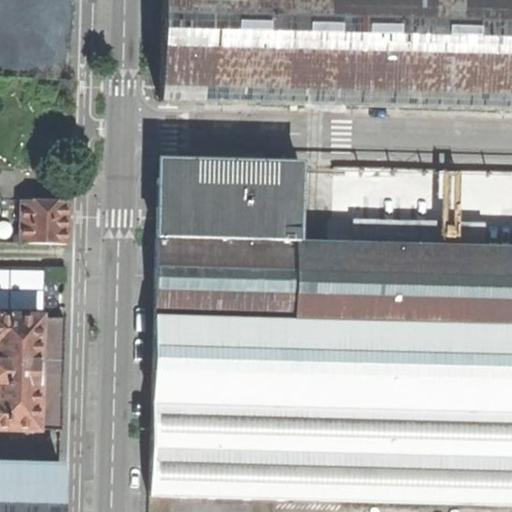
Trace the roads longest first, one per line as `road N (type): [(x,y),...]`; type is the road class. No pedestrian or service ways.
road 1 (unclassified): [(511,140),(124,133)]
road 2 (tertiary): [(124,133),(113,511)]
road 3 (tertiary): [(127,0),(124,133)]
